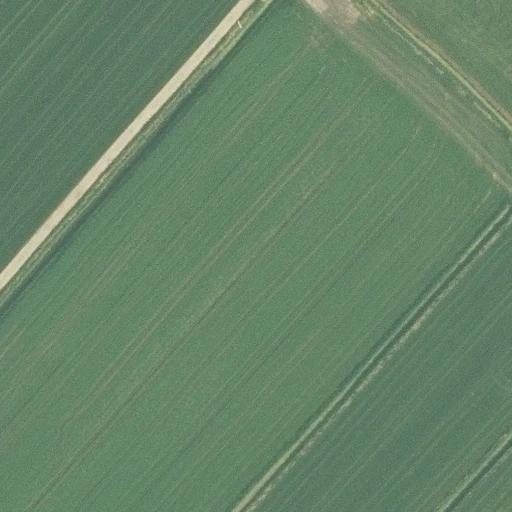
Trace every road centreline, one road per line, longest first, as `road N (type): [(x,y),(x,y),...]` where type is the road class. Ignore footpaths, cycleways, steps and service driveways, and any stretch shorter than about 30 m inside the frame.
road 1 (track): [(0,278),(248,0)]
road 2 (track): [(335,0),(511,169)]
